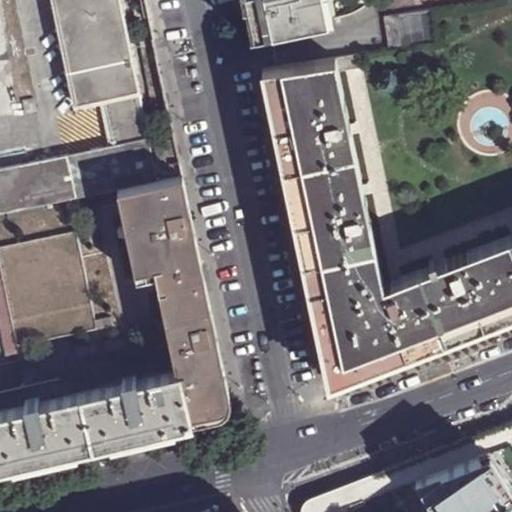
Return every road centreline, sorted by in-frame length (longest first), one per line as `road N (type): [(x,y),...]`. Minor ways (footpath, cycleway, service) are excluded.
road 1 (residential): [(197,0),(294,448)]
road 2 (tertiary): [(511,372),(294,448)]
road 3 (tertiary): [(239,461),(23,511)]
